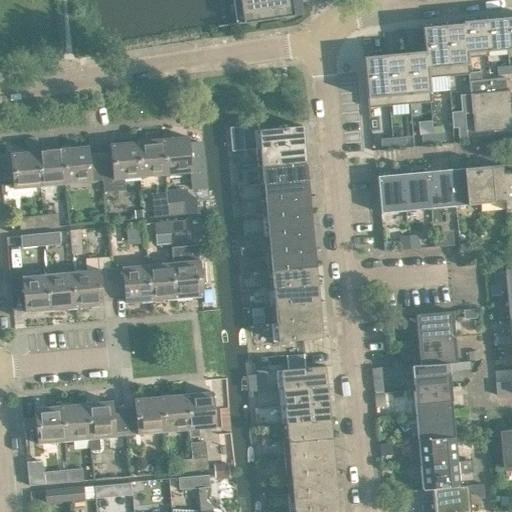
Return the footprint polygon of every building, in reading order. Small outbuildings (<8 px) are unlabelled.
[(299,15),(297,0),(239,0),(243,23),(299,15)] [(505,17),(484,18),(487,51),(508,49),(505,17)] [(484,18),(462,21),(462,23),(465,57),(467,57),(488,55),(487,51),(484,18)] [(462,23),(441,25),(446,76),(469,74),(469,72),(467,57),(465,57),(462,23)] [(441,25),(421,26),(424,50),(426,50),(428,77),(446,76),(441,25)] [(424,50),(404,52),(409,103),(430,101),(428,77),(426,50),(424,50)] [(404,52),(384,54),(389,105),(409,103),(404,52)] [(384,54),(363,56),(367,107),(389,105),(384,54)] [(508,65),(496,66),(497,74),(509,73),(508,65)] [(480,71),(469,72),(469,74),(469,80),(480,79),(480,71)] [(470,82),(473,113),(475,133),(511,130),(508,90),(503,91),(502,80),(470,82)] [(241,126),(229,127),(231,152),(243,151),(241,126)] [(260,148),(304,144),(302,127),(258,131),(260,148)] [(465,127),(457,127),(458,139),(466,139),(465,127)] [(444,132),(432,134),(433,142),(445,141),(444,132)] [(432,134),(421,135),(421,143),(433,142),(432,134)] [(162,139),(165,174),(190,172),(186,136),(162,139)] [(404,136),(392,137),(393,145),(404,144),(404,136)] [(392,137),(380,138),(381,146),(393,145),(392,137)] [(111,139),(112,143),(111,143),(112,151),(100,152),(103,180),(140,177),(136,141),(128,142),(127,138),(111,139)] [(136,141),(140,177),(165,174),(162,139),(136,141)] [(304,144),(260,148),(262,166),(305,162),(304,144)] [(87,146),(70,148),(62,148),(66,184),(103,180),(100,152),(88,154),(87,146)] [(37,151),(41,186),(66,184),(62,148),(37,151)] [(41,186),(37,151),(11,153),(15,189),(41,186)] [(305,162),(262,166),(263,183),(307,179),(305,162)] [(511,209),(511,163),(502,165),(503,174),(505,202),(505,210),(511,209)] [(477,167),(480,204),(505,202),(503,174),(502,165),(477,167)] [(455,207),(480,204),(477,167),(452,169),(455,207)] [(428,172),(431,209),(455,207),(452,169),(428,172)] [(403,174),(406,211),(431,209),(428,172),(408,173),(403,174)] [(397,174),(377,176),(380,213),(406,211),(403,174),(397,174)] [(307,179),(263,183),(265,201),(308,197),(307,179)] [(265,201),(266,218),(266,219),(310,215),(308,197),(265,201)] [(168,203),(169,216),(184,214),(183,202),(168,203)] [(169,216),(168,203),(152,205),(153,217),(169,216)] [(141,210),(134,210),(135,219),(142,218),(141,210)] [(43,215),(44,227),(58,226),(57,213),(43,215)] [(44,227),(43,215),(18,217),(19,229),(44,227)] [(268,237),(312,233),(310,215),(266,219),(268,237)] [(169,221),(170,233),(185,232),(184,219),(169,221)] [(170,233),(169,221),(153,222),(155,234),(170,233)] [(45,233),(46,245),(59,244),(58,232),(45,233)] [(46,245),(45,233),(20,235),(21,247),(46,245)] [(312,233),(268,237),(270,254),(313,250),(312,233)] [(452,234),(432,236),(433,246),(453,245),(452,234)] [(410,248),(409,235),(401,236),(402,248),(410,248)] [(409,235),(410,248),(418,247),(416,235),(409,235)] [(390,241),(383,242),(384,251),(391,250),(390,241)] [(171,248),(172,263),(173,263),(177,298),(202,295),(197,245),(171,248)] [(257,254),(256,246),(240,247),(240,256),(257,254)] [(313,250),(270,254),(271,271),(315,267),(313,250)] [(172,263),(168,263),(148,265),(151,300),(177,298),(173,263),(172,263)] [(111,269),(113,296),(124,295),(125,303),(151,300),(148,265),(111,269)] [(315,267),(271,271),(273,289),(316,284),(315,267)] [(101,298),(113,297),(113,296),(111,269),(73,272),(77,308),(102,306),(101,298)] [(49,275),(52,310),(77,308),(73,272),(49,275)] [(52,310),(49,275),(22,277),(25,313),(52,310)] [(316,284),(273,289),(274,304),(275,306),(318,302),(316,284)] [(489,285),(490,295),(501,294),(500,284),(489,285)] [(276,321),(276,323),(320,319),(318,302),(275,306),(274,304),(263,306),(264,323),(276,321)] [(452,311),(414,314),(417,340),(454,337),(452,311)] [(320,319),(276,323),(278,341),(321,337),(320,319)] [(502,346),(511,344),(511,319),(509,320),(510,339),(506,339),(506,336),(503,333),(494,334),(495,346),(502,346)] [(457,362),(454,337),(417,340),(419,364),(419,366),(448,363),(457,362)] [(511,349),(511,355),(511,344),(502,346),(502,350),(511,349)] [(477,349),(467,350),(468,359),(478,358),(477,349)] [(303,354),(286,355),(288,370),(305,368),(303,354)] [(413,390),(450,387),(448,363),(419,366),(419,364),(410,365),(413,390)] [(326,385),(324,366),(305,368),(288,370),(276,371),(277,389),(282,389),(326,385)] [(266,371),(249,372),(251,389),(267,388),(266,371)] [(381,379),(372,380),(374,392),(382,392),(381,379)] [(507,381),(496,382),(497,395),(509,394),(507,381)] [(282,389),(284,406),(284,407),(327,403),(326,385),(282,389)] [(450,387),(413,390),(415,415),(453,412),(450,387)] [(199,436),(198,428),(214,426),(211,392),(186,394),(189,429),(188,429),(189,437),(199,436)] [(383,393),(374,394),(375,406),(384,405),(383,393)] [(164,431),(188,429),(189,429),(186,394),(161,397),(164,431)] [(135,408),(124,409),(127,435),(164,431),(161,397),(134,399),(135,408)] [(102,449),(101,437),(127,435),(124,409),(111,410),(110,402),(86,404),(89,438),(88,438),(89,450),(92,453),(100,452),(102,449)] [(327,403),(284,407),(286,424),(329,420),(327,403)] [(64,440),(88,438),(89,438),(86,404),(61,407),(64,440)] [(64,440),(61,407),(36,409),(39,443),(64,440)] [(453,412),(415,415),(418,440),(455,436),(453,412)] [(37,416),(23,418),(24,430),(38,429),(37,416)] [(329,420),(286,424),(287,441),(331,437),(329,420)] [(511,428),(499,430),(500,440),(501,453),(503,468),(511,466),(511,428)] [(257,434),(254,436),(255,440),(258,442),(261,442),(263,439),(263,435),(260,433),(257,434)] [(455,436),(418,440),(420,464),(458,461),(455,436)] [(331,437),(287,441),(289,460),(332,456),(331,437)] [(500,440),(492,440),(493,454),(501,453),(500,440)] [(390,443),(379,444),(381,455),(391,454),(390,443)] [(332,456),(289,460),(291,476),(334,472),(332,456)] [(192,458),(193,470),(208,469),(206,457),(192,458)] [(193,470),(192,458),(176,460),(177,472),(193,470)] [(422,490),(431,489),(460,487),(460,486),(459,473),(472,472),(471,460),(458,461),(420,464),(422,490)] [(227,463),(214,464),(215,477),(228,476),(227,463)] [(103,465),(94,466),(95,476),(103,476),(103,465)] [(67,470),(68,482),(82,480),(81,468),(67,470)] [(68,482),(67,470),(43,472),(44,484),(68,482)] [(334,472),(291,476),(292,493),(335,489),(334,472)] [(195,488),(209,487),(208,475),(193,476),(195,488)] [(195,488),(193,476),(178,477),(179,489),(195,488)] [(473,484),(469,485),(469,488),(479,496),(483,496),(482,484),(473,484)] [(468,485),(460,486),(460,487),(431,489),(433,511),(454,511),(470,510),(468,485)] [(68,488),(69,500),(84,498),(83,486),(68,488)] [(69,500),(68,488),(44,490),(45,502),(69,500)] [(294,511),(337,507),(335,489),(292,493),(294,511)] [(511,500),(511,495),(499,495),(499,505),(511,504),(511,500)]
